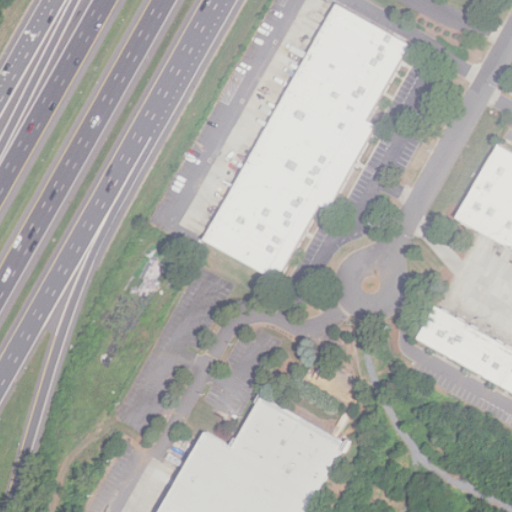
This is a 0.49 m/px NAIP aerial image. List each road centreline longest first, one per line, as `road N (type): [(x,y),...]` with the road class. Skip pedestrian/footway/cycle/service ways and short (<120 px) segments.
road 1 (motorway): [(6,511),(84,274),(181,89),(189,47)]
road 2 (motorway): [(0,380),(189,47)]
road 3 (motorway): [(0,290),(163,0)]
road 4 (residential): [(371,285),(511,36)]
road 5 (motorway): [(103,0),(0,179)]
road 6 (motorway): [(71,0),(0,146)]
